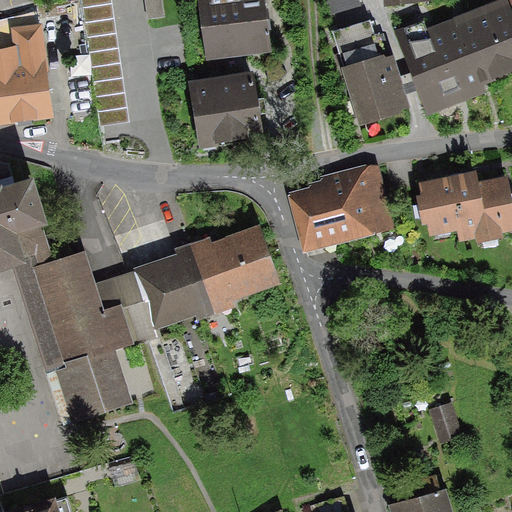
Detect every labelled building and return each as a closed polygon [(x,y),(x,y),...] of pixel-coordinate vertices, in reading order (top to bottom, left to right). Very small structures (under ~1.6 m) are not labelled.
[(111,0),(81,0),(99,127),(129,123),(111,0)] [(162,0),(144,0),(148,22),(166,19),(162,0)] [(197,0),(207,65),(273,56),(264,0),(197,0)] [(360,7),(358,0),(325,0),(330,15),(360,7)] [(483,85),(511,73),(511,10),(508,0),(496,0),(426,27),(423,17),(394,28),(414,81),(417,90),(427,115),(486,92),(483,85)] [(356,115),(359,125),(400,113),(399,110),(410,106),(406,94),(403,85),(394,57),(394,55),(386,58),(384,54),(379,56),(375,44),(387,41),(384,31),(375,33),(371,19),(332,31),(341,57),(343,56),(344,61),(346,66),(341,67),(356,115)] [(0,129),(54,122),(43,27),(12,31),(15,49),(0,53),(0,129)] [(199,155),(264,145),(254,76),(189,86),(199,155)] [(414,81),(403,85),(406,94),(417,90),(414,81)] [(304,257),(398,232),(380,164),(320,179),(323,190),(289,198),(304,257)] [(477,175),(419,187),(422,201),(416,202),(422,232),(428,231),(430,242),(457,236),(459,247),(476,243),(477,249),(505,243),(504,238),(511,236),(511,194),(510,183),(509,180),(479,186),(477,175)] [(0,184),(0,192),(15,188),(13,180),(0,184)] [(0,192),(0,282),(16,277),(34,272),(55,265),(46,237),(49,236),(32,183),(15,188),(0,192)] [(260,230),(212,247),(210,241),(192,246),(216,317),(236,311),(234,305),(281,288),(260,230)] [(216,317),(192,246),(174,252),(176,257),(133,271),(135,275),(154,333),(197,319),(199,323),(216,317)] [(55,265),(34,272),(66,370),(57,373),(73,424),(133,405),(117,354),(135,348),(135,347),(122,309),(104,314),(96,287),(85,255),(55,265)] [(66,370),(34,272),(16,277),(48,376),(57,373),(66,370)] [(135,275),(96,287),(104,314),(122,309),(135,347),(156,340),(154,333),(135,275)] [(73,424),(57,373),(48,376),(47,376),(64,427),(73,424)] [(453,404),(430,411),(440,445),(463,438),(453,404)] [(455,511),(446,482),(388,499),(391,511),(455,511)] [(0,511),(75,511),(69,491),(59,494),(57,487),(3,502),(2,497),(0,497),(0,511)] [(358,511),(358,510),(350,511),(349,511),(343,493),(307,505),(309,511),(358,511)]
